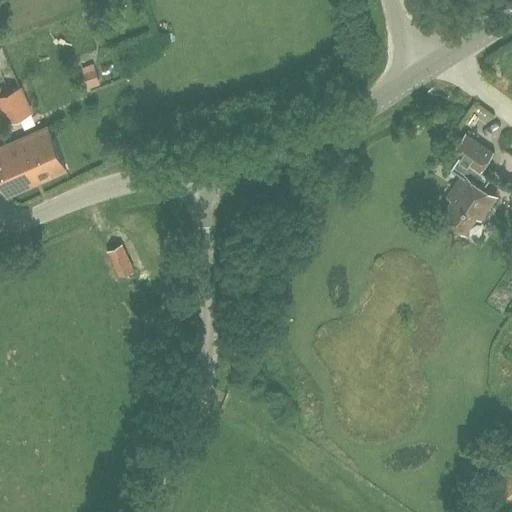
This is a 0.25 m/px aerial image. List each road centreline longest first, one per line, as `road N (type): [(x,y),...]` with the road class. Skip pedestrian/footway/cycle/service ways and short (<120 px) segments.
road 1 (unclassified): [(152,511),(207,383),(196,174)]
road 2 (residential): [(196,174),(285,153),(424,72)]
road 3 (residential): [(28,223),(107,188),(196,174)]
